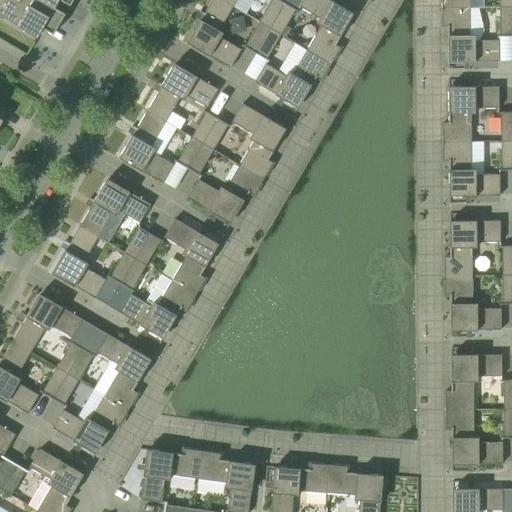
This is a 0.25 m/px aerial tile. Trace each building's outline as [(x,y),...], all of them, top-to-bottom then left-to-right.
[(55,8),(40,0),(19,0),(19,1),(16,0),(8,0),(0,14),(0,15),(37,38),(43,28),(53,34),(66,14),(55,7),(55,8)] [(211,0),(187,43),(231,68),(241,50),(221,38),(224,33),(219,31),(234,7),(222,0),(211,0)] [(272,0),(259,22),(270,28),(285,3),(279,0),(272,0)] [(307,50),(331,64),(341,48),(335,45),(353,14),(331,0),(330,0),(330,1),(328,0),(302,0),(299,6),(320,19),(317,23),(321,26),(307,50)] [(296,9),(285,3),(270,28),(281,35),(296,9)] [(511,36),(511,7),(500,7),(500,36),(511,36)] [(470,8),(442,8),(442,27),(448,26),(448,62),(475,62),(498,62),(498,40),(475,41),(475,36),(470,36),(470,8)] [(255,53),(270,28),(259,22),(245,47),(255,53)] [(281,35),(270,28),(255,53),(266,60),(281,35)] [(266,64),(255,82),(275,94),(275,95),(291,104),(293,100),(300,105),(316,77),(322,80),(331,64),(307,50),(293,74),(289,71),(286,76),(266,64)] [(207,108),(218,89),(174,64),(147,111),(166,122),(180,98),(184,100),(187,96),(207,108)] [(443,123),(443,142),(471,142),(470,114),(475,113),(475,108),(499,108),(499,87),(448,87),(449,123),(443,123)] [(239,165),(263,179),(273,163),(268,160),(286,129),(242,104),(232,122),(252,134),(249,138),(253,141),(239,165)] [(119,158),(163,183),(173,165),(153,153),(156,149),(152,146),(166,122),(147,111),(119,158)] [(501,141),(511,141),(511,111),(500,112),(501,141)] [(192,137),(203,143),(217,118),(206,112),(192,137)] [(228,125),(217,118),(203,143),(214,150),(228,125)] [(188,169),(203,143),(192,137),(177,162),(188,169)] [(511,170),(511,141),(501,141),(501,170),(511,170)] [(471,169),(471,142),(443,142),(443,161),(449,161),(449,196),(500,196),(499,174),(476,175),(476,169),(471,169)] [(214,150),(203,143),(188,169),(199,175),(214,150)] [(198,179),(187,197),(208,209),(208,210),(231,223),(249,192),(254,195),(263,179),(239,165),(225,189),(221,187),(218,191),(198,179)] [(140,223),(151,204),(130,193),(130,192),(107,179),(79,226),(98,237),(113,213),(117,215),(119,211),(140,223)] [(172,280),(196,294),(206,278),(200,275),(219,244),(196,230),(195,231),(175,219),(164,237),(185,249),(182,254),(186,256),(172,280)] [(444,257),(444,276),(472,276),(472,248),(477,248),(477,242),(500,242),(500,221),(450,221),(450,257),(444,257)] [(75,286),(95,298),(106,280),(86,268),(88,264),(84,261),(98,237),(79,226),(52,273),(75,287),(75,286)] [(124,252),(135,259),(150,233),(139,227),(124,252)] [(161,240),(150,233),(135,259),(146,265),(161,240)] [(502,275),(511,275),(511,245),(502,246),(502,275)] [(120,284),(135,259),(124,252),(109,277),(120,284)] [(146,265),(135,259),(120,284),(131,290),(146,265)] [(511,304),(511,275),(502,275),(502,304),(511,304)] [(472,276),(444,276),(444,295),(450,294),(451,330),(501,330),(501,308),(477,309),(477,303),(472,304),(472,276)] [(131,294),(120,313),(164,338),(181,307),(187,311),(196,294),(172,280),(158,304),(154,302),(151,306),(131,294)] [(72,338),(83,320),(62,308),(63,307),(40,294),(12,341),(31,352),(45,328),(49,331),(52,326),(72,338)] [(128,346),(107,334),(97,352),(117,364),(114,369),(119,371),(104,395),(129,410),(138,393),(133,390),(151,359),(128,345),(128,346)] [(0,361),(0,397),(28,413),(39,395),(18,383),(21,379),(17,376),(31,352),(12,341),(0,361)] [(57,367),(68,374),(82,349),(71,342),(57,367)] [(82,349),(68,374),(79,380),(93,355),(82,349)] [(445,391),(445,410),(473,410),(473,382),(478,381),(478,376),(502,376),(501,355),(478,355),(451,355),(451,391),(445,391)] [(42,392),(53,399),(68,374),(57,367),(42,392)] [(64,405),(79,380),(68,374),(53,399),(64,405)] [(503,409),(511,409),(511,380),(503,380),(503,409)] [(63,410),(52,428),(73,440),(96,454),(114,423),(119,426),(129,410),(104,395),(90,419),(86,417),(84,421),(63,410)] [(511,438),(511,409),(503,409),(504,438),(511,438)] [(473,410),(445,410),(446,429),(452,428),(452,465),(479,464),(502,464),(502,442),(479,443),(478,437),(474,438),(473,410)] [(0,450),(5,453),(16,435),(0,425),(0,450)] [(198,479),(202,451),(183,448),(183,454),(147,449),(143,476),(140,499),(161,502),(164,479),(169,480),(170,475),(198,479)] [(37,510),(40,511),(68,511),(71,508),(66,505),(84,474),(61,460),(60,461),(40,449),(29,467),(50,479),(47,484),(51,486),(37,510)] [(227,511),(229,511),(248,511),(251,491),(252,491),(255,465),(220,460),(221,454),(202,451),(198,479),(226,483),(225,488),(230,488),(227,511)] [(0,488),(0,489),(15,464),(4,457),(0,464),(0,488)] [(15,464),(0,489),(11,496),(26,470),(15,464)] [(274,467),(270,511),(291,511),(293,495),(298,496),(299,491),(327,493),(329,465),(310,464),(310,469),(274,467)] [(348,466),(329,465),(327,493),(354,495),(354,500),(359,500),(358,511),(379,511),(380,502),(381,502),(383,475),(347,472),(348,466)] [(479,511),(479,510),(503,510),(503,489),(452,489),(452,511),(479,511)]
